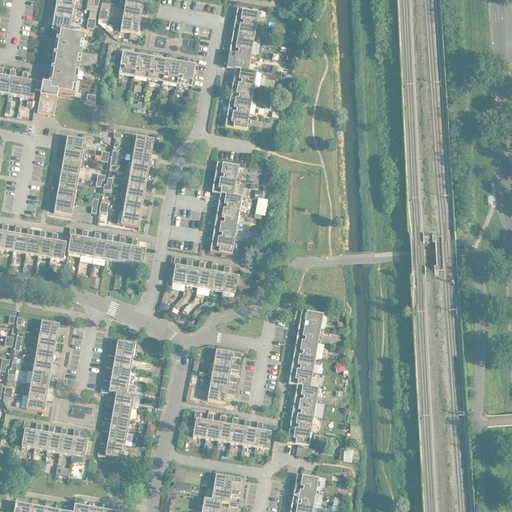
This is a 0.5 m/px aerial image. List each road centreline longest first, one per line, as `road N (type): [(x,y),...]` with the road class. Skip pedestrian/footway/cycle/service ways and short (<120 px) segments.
road 1 (secondary): [(499,46),(511,258)]
road 2 (residential): [(197,136),(220,20),(178,12)]
